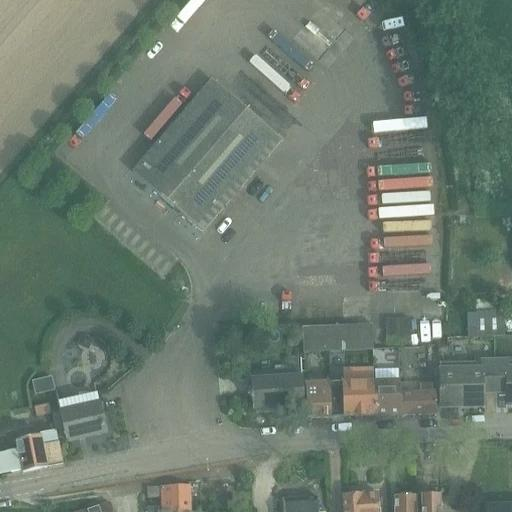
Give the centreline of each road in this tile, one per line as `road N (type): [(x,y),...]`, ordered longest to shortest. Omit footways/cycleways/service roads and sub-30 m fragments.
road 1 (tertiary): [(0,492),(237,446),(511,430)]
road 2 (unknown): [(174,457),(167,390),(176,322),(347,58)]
